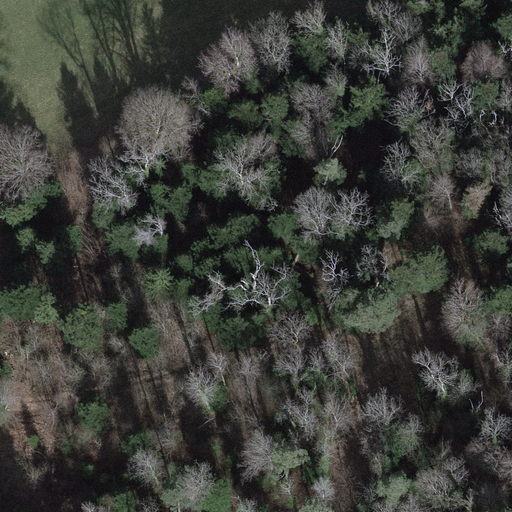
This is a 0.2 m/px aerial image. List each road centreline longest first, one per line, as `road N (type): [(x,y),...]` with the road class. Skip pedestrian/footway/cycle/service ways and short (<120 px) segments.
road 1 (track): [(0,405),(103,395),(315,340),(511,358)]
road 2 (track): [(379,344),(359,441),(307,511)]
